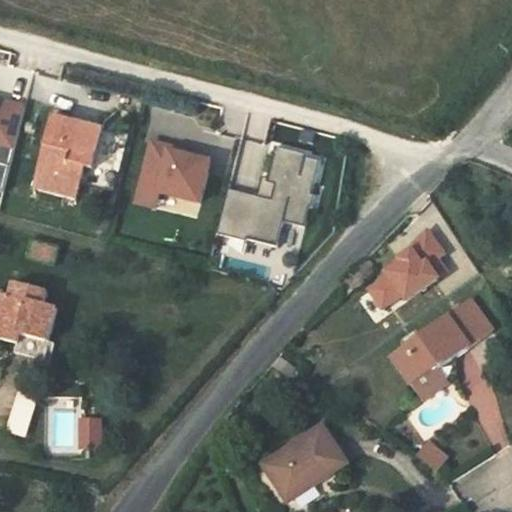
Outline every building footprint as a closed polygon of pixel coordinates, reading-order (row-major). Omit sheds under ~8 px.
[(0,188),(1,189),(22,104),(0,98),(0,188)] [(50,118),(32,190),(74,201),(82,169),(90,170),(100,130),(50,118)] [(152,207),(155,194),(196,204),(206,162),(181,156),(165,152),(167,147),(147,142),(133,203),(152,207)] [(165,152),(181,156),(182,151),(167,147),(165,152)] [(319,163),(304,160),(305,157),(274,150),(265,185),(274,188),(270,202),(224,190),(214,231),(246,239),(245,242),(276,250),(282,225),(303,230),(308,210),(310,211),(313,198),(310,197),(319,163)] [(29,258),(57,263),(60,245),(32,241),(29,258)] [(390,286),(371,300),(385,317),(403,303),(408,310),(447,279),(440,270),(447,265),(429,243),(409,258),(411,260),(400,268),(402,271),(388,283),(390,286)] [(382,273),(372,263),(351,286),(360,294),(382,273)] [(0,339),(16,343),(14,354),(42,360),(55,309),(41,306),(44,291),(9,282),(7,297),(0,295),(0,339)] [(471,300),(396,355),(416,383),(441,364),(442,366),(446,372),(497,334),(471,300)] [(441,364),(416,383),(426,397),(451,379),(446,372),(442,366),(441,364)] [(20,392),(6,431),(26,439),(40,399),(20,392)] [(268,461),(291,498),(348,464),(325,427),(268,461)] [(442,443),(432,457),(454,472),(464,457),(442,443)]
